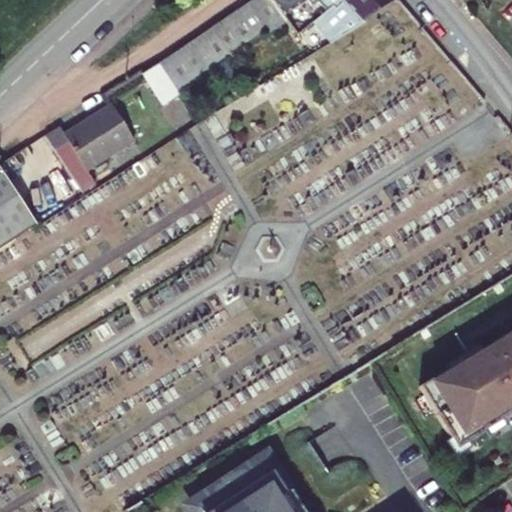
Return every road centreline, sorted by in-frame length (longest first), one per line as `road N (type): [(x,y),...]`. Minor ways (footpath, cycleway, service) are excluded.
road 1 (residential): [(0,94),(101,0)]
road 2 (tertiary): [(511,101),(426,0)]
